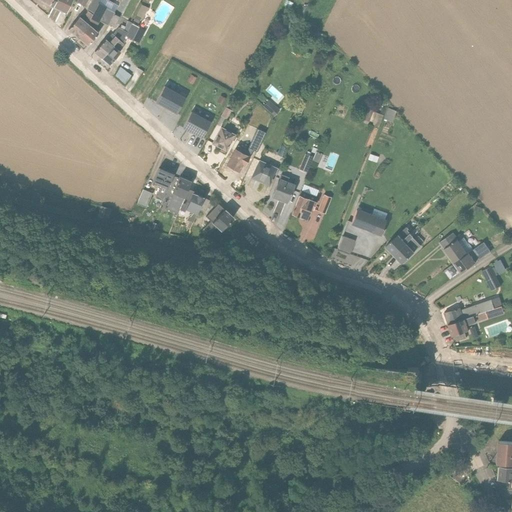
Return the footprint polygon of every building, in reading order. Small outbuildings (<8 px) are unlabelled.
[(56,0),(53,8),(66,14),(72,0),(56,0)] [(79,17),(68,29),(79,39),(89,25),(98,4),(100,0),(92,0),(87,9),(86,10),(87,12),(82,20),(79,17)] [(142,3),(135,19),(142,22),(149,6),(142,3)] [(79,39),(87,46),(98,33),(95,30),(106,8),(98,4),(89,25),(79,39)] [(113,46),(102,58),(110,65),(120,52),(119,51),(121,49),(126,38),(138,45),(145,31),(131,24),(132,23),(128,21),(125,27),(118,40),(113,46)] [(105,39),(94,51),(102,58),(113,46),(118,40),(125,27),(121,25),(119,28),(118,28),(112,34),(106,40),(105,39)] [(116,77),(128,81),(131,72),(119,68),(116,77)] [(274,94),(264,104),(275,115),(282,108),(277,104),(285,96),(274,85),(270,90),(274,94)] [(185,98),(163,86),(155,101),(176,113),(185,98)] [(370,107),(364,118),(374,122),(379,112),(370,107)] [(386,130),(392,131),(396,109),(388,107),(386,119),(388,119),(386,130)] [(231,111),(226,108),(223,115),(228,117),(231,111)] [(191,111),(182,128),(201,138),(211,121),(191,111)] [(236,135),(221,127),(211,145),(226,152),(236,135)] [(263,139),(255,136),(249,149),(258,153),(263,139)] [(250,157),(235,149),(225,166),(239,173),(243,165),(245,167),(250,157)] [(314,159),(319,161),(322,152),(317,150),(314,159)] [(307,151),(300,168),(308,171),(315,154),(307,151)] [(278,169),(259,159),(249,178),(269,188),(278,169)] [(174,174),(159,168),(153,184),(160,187),(155,198),(162,202),(174,174)] [(191,182),(179,177),(172,194),(178,197),(172,212),(170,211),(167,219),(174,222),(179,210),(188,190),(191,182)] [(295,185),(279,179),(272,199),(287,205),(295,185)] [(204,198),(193,193),(193,192),(188,190),(179,210),(185,213),(186,211),(193,214),(192,215),(189,216),(187,222),(189,223),(186,229),(190,230),(204,198)] [(154,195),(146,191),(139,204),(147,208),(154,195)] [(318,198),(300,192),(291,215),(307,221),(311,210),(313,211),(318,198)] [(332,198),(324,196),(317,213),(325,215),(332,198)] [(99,219),(111,221),(113,207),(101,205),(99,219)] [(234,219),(218,205),(206,218),(211,222),(200,233),(206,240),(217,228),(222,232),(234,219)] [(357,211),(351,226),(381,237),(386,222),(357,211)] [(406,228),(385,248),(393,256),(412,238),(420,231),(417,227),(411,233),(406,228)] [(453,234),(438,244),(443,250),(442,250),(453,265),(467,254),(453,234)] [(342,238),(338,251),(350,255),(354,242),(342,238)] [(393,256),(401,265),(420,247),(412,238),(393,256)] [(467,254),(453,265),(460,275),(490,253),(484,244),(467,254)] [(494,268),(483,273),(492,293),(502,289),(494,268)] [(460,309),(443,314),(447,326),(494,310),(502,308),(499,299),(491,301),(460,311),(460,309)] [(494,310),(447,326),(451,338),(454,344),(466,340),(464,333),(469,332),(467,327),(487,320),(497,318),(494,310)] [(511,444),(498,443),(496,465),(511,466),(511,444)] [(511,469),(498,468),(497,482),(501,482),(500,491),(511,491),(511,469)] [(511,491),(500,491),(503,499),(511,498),(511,500),(511,508),(511,491)]
